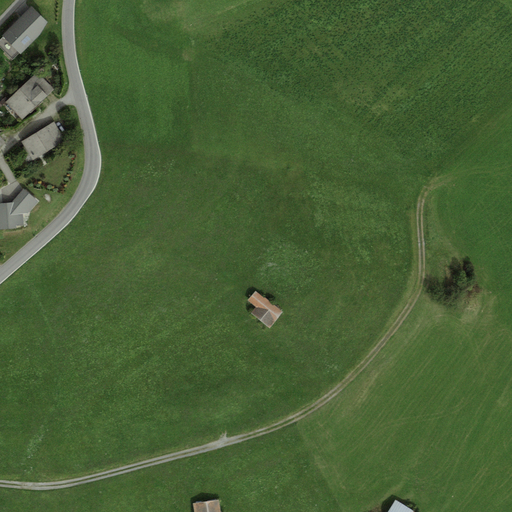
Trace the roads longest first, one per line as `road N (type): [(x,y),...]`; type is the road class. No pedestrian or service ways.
road 1 (track): [(0,483),(62,489),(289,424),(330,397),(415,294),(419,212),(429,181)]
road 2 (tertiary): [(0,274),(59,223),(90,176),(79,94)]
